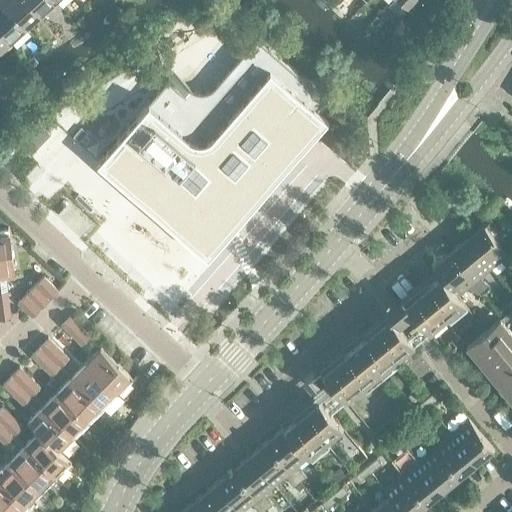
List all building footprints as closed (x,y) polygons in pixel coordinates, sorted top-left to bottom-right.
[(0,0),(0,29),(10,40),(25,26),(0,0)] [(0,0),(25,26),(40,13),(28,0),(0,0)] [(28,0),(40,13),(53,0),(28,0)] [(400,0),(410,8),(417,0),(400,0)] [(76,21),(80,28),(85,25),(81,18),(76,21)] [(0,49),(10,40),(0,29),(0,49)] [(299,151),(317,130),(318,128),(328,117),(317,107),(327,96),(257,35),(256,36),(216,83),(215,83),(214,84),(213,85),(213,86),(211,87),(210,88),(208,89),(206,90),(205,90),(203,90),(202,90),(200,90),(199,90),(197,90),(195,89),(193,88),(192,88),(191,87),(173,72),(168,77),(149,99),(116,137),(108,146),(107,148),(97,160),(104,166),(105,167),(126,185),(128,187),(149,205),(151,206),(172,225),(173,226),(194,244),(196,246),(207,256),(217,244),(219,243),(237,222),(238,220),(258,198),(259,196),(278,175),(279,173),(297,153),(299,151)] [(14,161),(21,168),(28,160),(21,153),(14,161)] [(489,217),(466,237),(491,267),(508,252),(492,233),(499,228),(489,217)] [(8,227),(0,228),(0,318),(10,317),(7,289),(7,285),(6,277),(5,273),(14,272),(8,227)] [(466,237),(449,251),(483,291),(489,286),(480,276),(491,267),(466,237)] [(431,265),(439,273),(457,295),(457,294),(468,286),(477,296),(483,291),(449,251),(431,265)] [(439,273),(422,287),(447,317),(464,303),(457,294),(457,295),(439,273)] [(44,275),(35,284),(49,298),(58,289),(44,275)] [(35,284),(26,293),(40,307),(49,298),(35,284)] [(447,317),(422,287),(401,304),(411,316),(414,313),(429,332),(447,317)] [(40,307),(26,293),(18,301),(32,315),(40,307)] [(389,314),(372,328),(397,358),(414,344),(389,314)] [(61,323),(82,343),(90,335),(69,315),(61,323)] [(511,333),(500,318),(466,345),(511,401),(511,333)] [(372,328),(355,342),(380,372),(397,358),(372,328)] [(48,336),(40,345),(60,365),(68,357),(48,336)] [(355,342),(338,356),(363,386),(380,372),(355,342)] [(60,365),(40,345),(31,353),(52,374),(60,365)] [(100,346),(86,361),(118,393),(133,378),(100,346)] [(363,386),(338,356),(321,370),(345,400),(363,386)] [(86,361),(71,375),(103,407),(118,393),(86,361)] [(19,365),(11,374),(31,394),(40,386),(19,365)] [(303,377),(311,387),(321,379),(313,369),(303,377)] [(31,394),(11,374),(2,382),(23,403),(31,394)] [(71,375),(57,390),(89,422),(103,407),(71,375)] [(57,390),(43,404),(75,436),(89,422),(57,390)] [(435,390),(424,399),(429,405),(440,396),(435,390)] [(318,397),(300,412),(325,442),(343,427),(318,397)] [(429,405),(424,399),(413,408),(418,414),(429,405)] [(43,404),(28,419),(71,462),(71,461),(61,451),(75,436),(43,404)] [(1,405),(0,406),(0,420),(13,434),(22,425),(1,405)] [(300,412),(283,426),(307,456),(325,442),(300,412)] [(401,417),(390,426),(395,432),(406,424),(401,417)] [(468,417),(451,432),(476,462),(493,447),(468,417)] [(38,430),(24,444),(57,476),(71,462),(28,419),(27,420),(38,430)] [(13,434),(0,420),(0,437),(5,442),(13,434)] [(283,426),(266,440),(299,480),(306,476),(297,465),(307,456),(283,426)] [(395,432),(390,426),(379,435),(385,441),(395,432)] [(451,432),(434,445),(459,476),(476,462),(451,432)] [(266,440),(249,453),(274,483),(285,475),(293,485),(299,480),(266,440)] [(24,444),(10,458),(42,490),(57,476),(24,444)] [(434,445),(417,459),(442,489),(459,476),(434,445)] [(360,462),(367,456),(361,449),(354,455),(360,462)] [(249,453),(233,467),(266,508),(272,503),(263,492),(274,483),(249,453)] [(377,456),(366,465),(371,471),(382,462),(377,456)] [(10,458),(0,468),(0,477),(28,505),(42,490),(10,458)] [(417,459),(401,473),(425,503),(442,489),(417,459)] [(371,471),(366,465),(355,474),(360,480),(371,471)] [(345,474),(339,466),(325,478),(331,485),(345,474)] [(233,467),(216,481),(240,511),(251,502),(259,511),(260,511),(266,508),(233,467)] [(383,487),(389,495),(390,494),(404,511),(414,511),(425,503),(401,473),(383,487)] [(0,506),(5,511),(27,511),(31,508),(28,505),(0,477),(0,506)] [(216,481),(199,495),(213,511),(239,511),(240,511),(216,481)] [(343,484),(332,493),(337,499),(348,490),(343,484)] [(337,499),(332,493),(321,502),(326,508),(337,499)] [(404,511),(390,494),(389,495),(373,508),(376,511),(404,511)] [(213,511),(199,495),(177,511),(213,511)]
